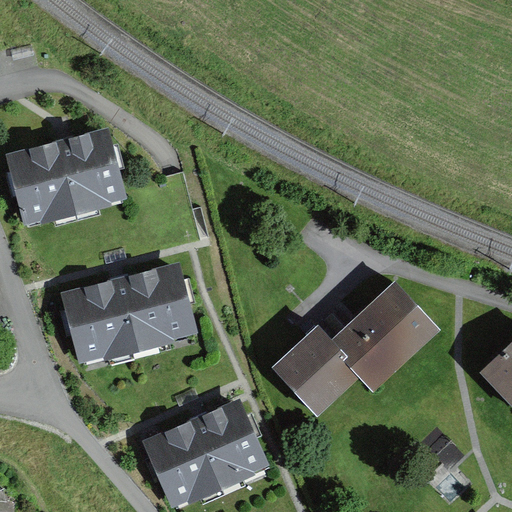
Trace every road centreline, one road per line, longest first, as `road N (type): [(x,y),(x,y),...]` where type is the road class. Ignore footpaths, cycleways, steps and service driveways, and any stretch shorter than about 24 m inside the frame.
road 1 (residential): [(0,256),(52,405),(145,511)]
road 2 (residential): [(369,264),(511,307)]
